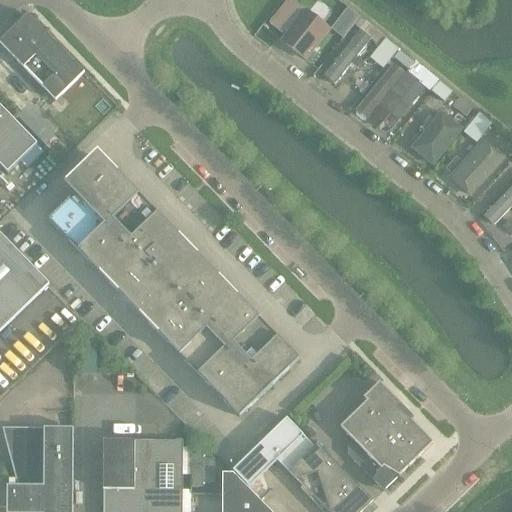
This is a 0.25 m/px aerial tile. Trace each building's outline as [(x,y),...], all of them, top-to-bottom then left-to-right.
[(290,0),(289,0),(270,24),(282,34),(302,9),(290,0)] [(348,9),(343,17),(355,26),(361,19),(348,9)] [(330,31),(306,12),(303,16),(283,40),(282,42),(305,61),(330,31)] [(85,75),(28,16),(0,43),(0,45),(56,103),(85,75)] [(362,29),(323,76),(334,85),(373,38),(362,29)] [(386,41),(371,60),(383,70),(398,51),(386,41)] [(400,53),(394,60),(409,72),(415,64),(400,53)] [(409,72),(405,77),(415,85),(423,92),(429,97),(432,93),(440,84),(440,83),(440,82),(416,63),(415,64),(409,72)] [(393,68),(358,111),(379,128),(385,121),(395,129),(424,94),(393,68)] [(440,84),(432,93),(445,103),(452,94),(440,84)] [(183,89),(178,94),(176,96),(186,107),(193,100),(183,89)] [(0,167),(8,176),(38,147),(0,108),(0,167)] [(442,109),(413,147),(434,164),(463,125),(442,109)] [(479,115),(464,134),(477,144),(492,125),(479,115)] [(54,137),(45,146),(61,162),(70,154),(54,137)] [(481,140),(449,176),(474,199),(507,160),(481,140)] [(75,196),(63,208),(49,221),(240,419),(289,372),(300,361),(98,152),(64,185),(75,196)] [(511,186),(483,216),(494,226),(511,208),(511,186)] [(0,333),(49,286),(0,235),(0,333)] [(368,475),(382,489),(385,489),(402,473),(403,474),(421,457),(418,454),(426,446),(426,443),(422,439),(425,436),(400,411),(403,408),(380,384),(364,400),(367,403),(340,429),(360,450),(350,459),(367,476),(368,475)] [(287,420),(233,472),(233,475),(249,491),(278,462),(289,474),(293,478),(302,487),(303,488),(322,508),(327,506),(329,511),(364,511),(373,503),(356,485),(318,446),(317,446),(315,449),(287,420)] [(4,430),(3,430),(18,488),(7,488),(6,511),(73,511),(74,430),(4,430)] [(183,443),(104,443),(104,468),(110,468),(109,511),(182,511),(183,492),(183,443)] [(191,489),(203,489),(203,484),(215,484),(215,460),(203,460),(203,448),(191,448),(191,489)] [(269,511),(233,475),(223,475),(222,511),(269,511)] [(191,511),(191,492),(183,492),(182,511),(191,511)]
